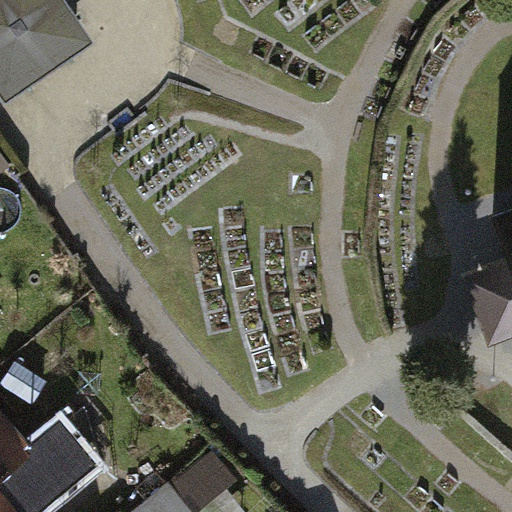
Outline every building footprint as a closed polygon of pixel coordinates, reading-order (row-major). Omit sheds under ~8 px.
[(0,0),(0,103),(79,51),(44,0),(0,0)] [(511,207),(492,215),(511,265),(511,270),(485,281),(503,325),(511,321),(511,207)] [(0,472),(19,457),(0,433),(0,472)] [(117,511),(203,511),(226,494),(193,452),(117,511)] [(23,511),(0,484),(0,511),(23,511)]
